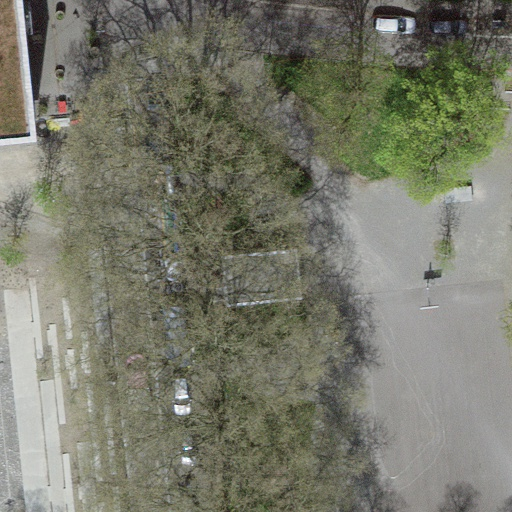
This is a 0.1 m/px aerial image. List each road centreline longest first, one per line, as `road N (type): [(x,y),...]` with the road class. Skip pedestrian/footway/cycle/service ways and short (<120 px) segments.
road 1 (residential): [(129,22),(178,511)]
road 2 (residential): [(129,22),(511,51)]
